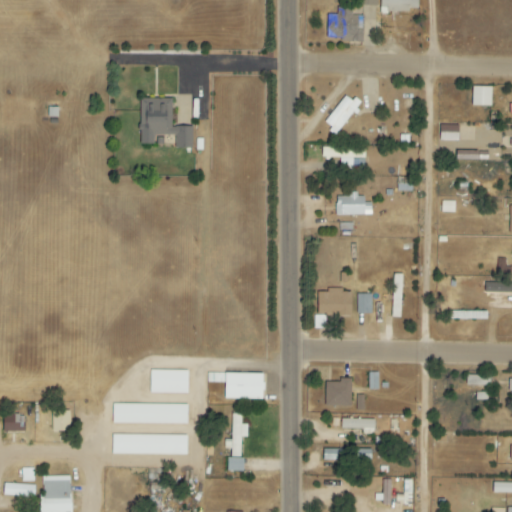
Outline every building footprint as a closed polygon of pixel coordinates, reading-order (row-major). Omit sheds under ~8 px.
[(417,12),(417,0),(379,0),(379,11),(417,12)] [(352,8),(338,8),(338,15),(327,15),(326,38),(347,39),(347,43),(362,43),(362,16),(352,16),(352,8)] [(471,106),(490,106),(490,87),(471,86),(471,106)] [(359,104),(346,94),(323,122),(336,132),(359,104)] [(171,98),(139,99),(140,145),(153,145),(153,136),(174,135),(175,148),(191,148),(191,127),(171,127),(171,98)] [(439,140),(458,141),(458,125),(440,125),(439,140)] [(364,148),(322,147),(321,158),(340,159),(339,169),(364,170),(364,148)] [(488,160),(488,151),(457,152),(458,162),(488,160)] [(336,216),(370,215),(370,203),(363,203),(363,195),(335,196),(336,216)] [(350,315),(350,291),(327,290),(327,292),(317,292),(317,314),(350,315)] [(371,295),(356,294),(356,314),(371,315),(371,295)] [(187,394),(187,371),(150,370),(149,394),(187,394)] [(223,400),(261,400),(262,374),(207,373),(207,383),(224,383),(223,400)] [(466,385),(489,386),(489,376),(466,375),(466,385)] [(351,379),(339,379),(339,383),(325,382),(324,406),(350,407),(351,379)] [(355,411),(364,411),(363,395),(355,396),(355,411)] [(111,405),(112,424),(187,424),(186,404),(111,405)] [(69,411),(51,411),(51,432),(69,432),(69,411)] [(230,441),(224,441),(224,449),(230,449),(230,457),(240,457),(240,438),(246,438),(246,425),(240,425),(241,415),(231,414),(230,441)] [(2,433),(24,432),(23,415),(2,415),(2,433)] [(362,430),(362,434),(373,435),(374,420),(340,419),(340,429),(362,430)] [(111,455),(186,455),(186,436),(112,435),(111,455)] [(371,450),(322,449),(322,461),(371,462),(371,450)] [(226,471),(242,472),(242,458),(227,458),(226,471)] [(22,482),(33,482),(33,470),(22,470),(22,482)] [(38,511),(69,511),(69,477),(42,477),(42,495),(38,495),(38,511)] [(390,480),(381,480),(380,505),(389,506),(390,480)] [(511,493),(511,483),(493,483),(493,493),(511,493)] [(2,496),(33,497),(34,486),(3,485),(2,496)]
